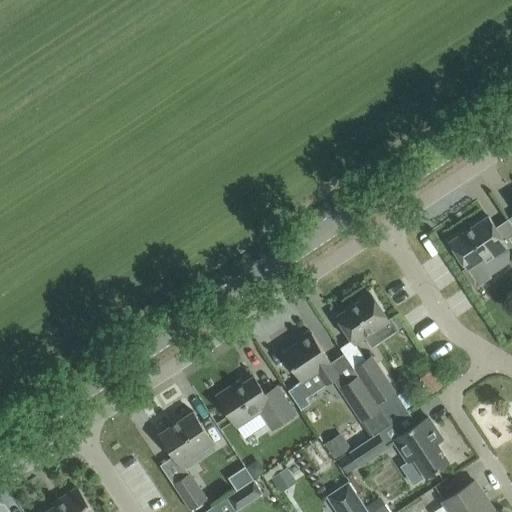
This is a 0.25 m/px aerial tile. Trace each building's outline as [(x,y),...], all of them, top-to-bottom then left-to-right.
[(475,287),(491,276),(482,261),(494,253),(496,257),(510,247),(489,215),(449,241),(466,267),(463,269),(475,287)] [(337,316),(355,342),(364,336),(371,346),(398,328),(390,317),(388,318),(371,293),(337,316)] [(340,375),(323,349),(312,332),(283,352),(302,381),(318,370),(327,384),(340,375)] [(359,374),(391,423),(409,411),(372,355),(354,367),(359,374)] [(420,375),(430,392),(442,385),(432,368),(420,375)] [(391,423),(359,374),(340,387),(373,436),(391,423)] [(217,395),(237,426),(260,411),(272,429),(296,413),(277,385),(265,393),(254,376),(243,383),(241,379),(217,395)] [(211,437),(205,427),(194,410),(159,433),(183,469),(194,462),(188,453),(211,437)] [(415,457),(427,476),(449,461),(436,443),(443,439),(428,416),(394,438),(409,461),(415,457)] [(353,448),(368,439),(358,424),(344,434),(353,448)] [(350,451),(359,465),(387,446),(378,432),(368,439),(353,448),(350,451)] [(207,498),(190,472),(173,483),(190,509),(207,498)] [(227,496),(236,511),(263,493),(254,479),(227,496)] [(444,501),(450,511),(495,511),(475,480),(444,501)] [(368,511),(369,511),(368,511),(348,482),(327,496),(337,511),(368,511)] [(94,511),(78,487),(62,497),(64,500),(46,511),(94,511)]
